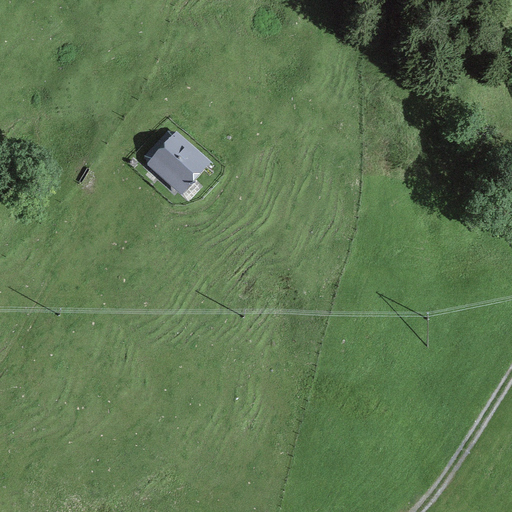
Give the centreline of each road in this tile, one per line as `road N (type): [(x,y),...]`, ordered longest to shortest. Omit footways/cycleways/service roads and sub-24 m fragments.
road 1 (track): [(417,511),(511,376)]
road 2 (track): [(79,233),(0,364)]
